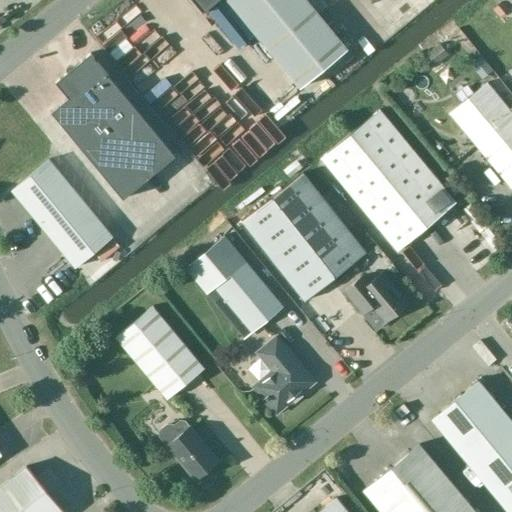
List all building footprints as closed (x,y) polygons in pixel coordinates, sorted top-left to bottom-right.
[(191,0),(202,12),(216,0),(191,0)] [(226,0),(300,89),(346,51),(304,0),(226,0)] [(502,1),(493,9),(499,17),(508,9),(502,1)] [(118,37),(100,50),(112,67),(151,39),(145,30),(124,45),(118,37)] [(447,53),(439,43),(423,56),(431,65),(447,53)] [(122,201),(175,157),(90,54),(54,83),(67,99),(50,113),(122,201)] [(481,78),(491,69),(480,56),(470,65),(481,78)] [(128,79),(150,75),(148,67),(127,72),(128,79)] [(449,112),(511,188),(511,112),(486,81),(449,112)] [(242,114),(255,132),(279,116),(266,98),(242,114)] [(359,203),(417,155),(379,109),(321,157),(359,203)] [(397,250),(456,201),(417,155),(359,203),(397,250)] [(113,236),(49,158),(10,190),(74,268),(113,236)] [(288,175),(301,165),(294,158),(282,168),(288,175)] [(366,252),(302,172),(241,220),(305,300),(366,252)] [(244,259),(224,235),(184,268),(243,339),(283,305),(244,259)] [(369,283),(362,275),(344,289),(360,308),(370,300),(386,320),(395,312),(397,314),(400,315),(406,310),(406,307),(405,305),(407,303),(382,272),(369,283)] [(204,367),(153,305),(116,336),(167,397),(204,367)] [(255,385),(276,411),(289,401),(293,401),(300,394),(301,391),(314,381),(277,336),(258,352),(273,370),(255,385)] [(478,379),(455,398),(481,429),(504,410),(478,379)] [(481,429),(455,398),(432,417),(457,449),(481,429)] [(476,472),(511,442),(511,420),(504,410),(481,429),(457,449),(476,472)] [(218,459),(186,421),(181,420),(174,425),(173,424),(167,423),(160,430),(159,435),(167,445),(195,479),(218,459)] [(495,495),(511,481),(511,442),(476,472),(495,495)] [(476,511),(419,443),(363,489),(382,511),(476,511)] [(297,475),(322,457),(316,448),(291,467),(297,475)] [(0,486),(0,511),(62,511),(64,511),(26,465),(0,486)] [(333,473),(345,488),(354,481),(342,466),(333,473)] [(511,511),(511,481),(495,495),(509,511),(511,511)] [(317,511),(349,511),(336,496),(317,511)]
